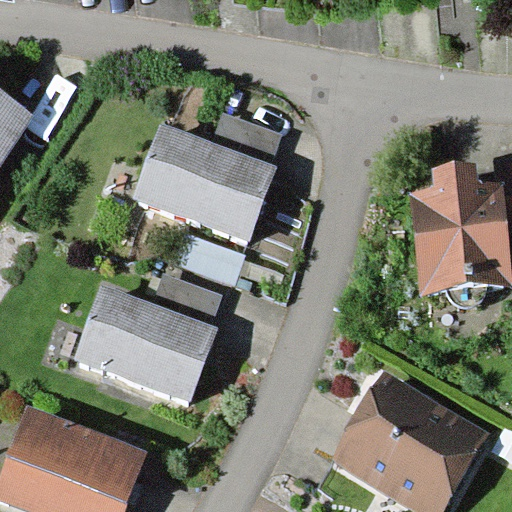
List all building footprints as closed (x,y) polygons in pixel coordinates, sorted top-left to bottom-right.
[(0,185),(31,138),(0,121),(0,185)] [(180,164),(159,229),(255,259),(289,154),(247,140),(234,181),(180,164)] [(496,181),(503,238),(511,236),(511,159),(493,162),(496,181)] [(409,211),(420,296),(509,285),(503,238),(496,181),(470,184),(467,164),(422,169),(425,192),(407,194),(409,211)] [(197,409),(233,313),(185,295),(171,331),(131,316),(109,376),(197,409)] [(470,415),(385,365),(343,438),(428,487),(470,415)] [(127,511),(140,476),(23,434),(0,498),(0,511),(127,511)]
